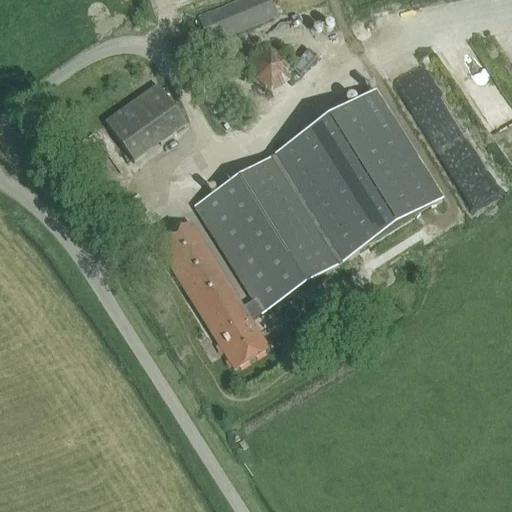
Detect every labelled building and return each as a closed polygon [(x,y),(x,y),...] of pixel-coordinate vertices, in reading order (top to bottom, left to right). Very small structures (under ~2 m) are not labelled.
[(268,0),(243,0),(197,18),(209,47),(276,20),(268,0)] [(283,58),(249,60),(250,88),(284,86),(283,58)] [(511,104),(491,70),(467,85),(511,160),(511,104)] [(186,128),(158,88),(106,126),(134,165),(186,128)] [(376,98),(283,155),(195,210),(253,303),(243,309),(190,225),(156,246),(235,373),(269,352),(251,322),(442,204),(376,98)] [(439,100),(421,108),(451,173),(461,168),(456,156),(463,153),(439,100)] [(243,443),(239,446),(243,452),(248,450),(243,443)]
